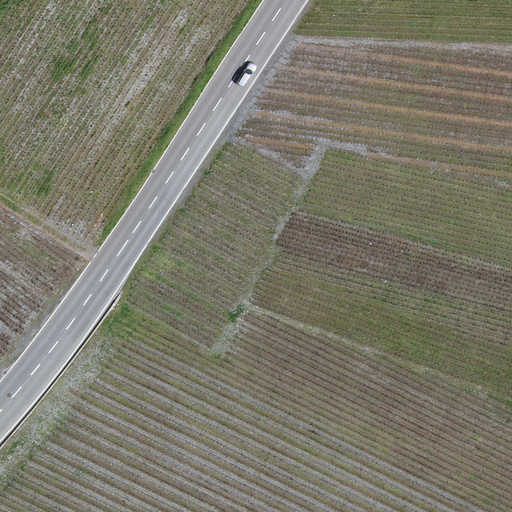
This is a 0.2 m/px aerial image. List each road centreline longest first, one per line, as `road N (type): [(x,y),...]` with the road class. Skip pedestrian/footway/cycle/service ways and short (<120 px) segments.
road 1 (secondary): [(0,413),(110,265),(285,0)]
road 2 (track): [(0,195),(110,265)]
